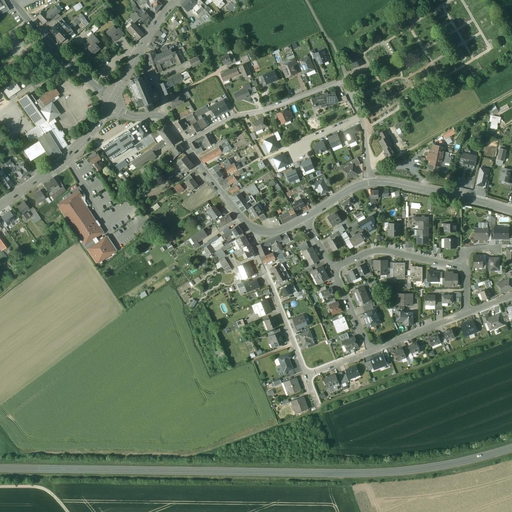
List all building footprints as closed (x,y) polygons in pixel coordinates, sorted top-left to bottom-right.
[(0,0),(0,14),(9,10),(3,0),(0,0)] [(162,5),(157,0),(156,0),(155,2),(153,5),(152,4),(149,7),(155,12),(162,5)] [(192,7),(185,0),(181,4),(184,7),(183,8),(187,12),(192,7)] [(202,3),(198,0),(197,0),(196,2),(197,2),(201,7),(207,13),(211,10),(208,7),(206,7),(202,3)] [(231,2),(227,8),(233,13),(237,7),(231,2)] [(80,3),(73,7),(76,12),(83,7),(80,3)] [(200,17),(195,22),(199,27),(214,20),(207,13),(201,7),(200,8),(196,12),(200,17)] [(53,10),(52,9),(46,14),(44,12),(38,17),(44,24),(50,18),(51,19),(56,14),(57,15),(58,14),(60,12),(55,8),(53,10)] [(151,18),(145,12),(142,15),(138,11),(135,13),(139,18),(140,18),(145,24),(151,18)] [(139,18),(135,13),(135,12),(129,17),(135,23),(140,18),(139,18)] [(79,24),(86,18),(83,14),(76,19),(79,24)] [(88,17),(82,22),(84,26),(91,21),(88,17)] [(62,19),(50,30),(56,36),(66,27),(63,24),(65,22),(62,19)] [(143,35),(134,24),(127,29),(132,35),(133,34),(137,38),(138,40),(143,35)] [(95,25),(90,29),(94,33),(98,29),(95,25)] [(114,26),(107,32),(115,42),(124,33),(119,27),(116,29),(114,26)] [(66,27),(56,36),(62,42),(73,31),(71,28),(69,30),(66,27)] [(159,30),(153,37),(151,42),(156,44),(159,45),(161,41),(161,42),(161,41),(163,39),(161,37),(163,34),(159,30)] [(100,42),(93,34),(88,39),(91,42),(90,43),(89,42),(83,47),(85,50),(88,48),(93,55),(101,49),(97,44),(100,42)] [(179,50),(172,54),(170,50),(157,56),(157,54),(156,55),(154,51),(146,55),(149,66),(154,64),(155,67),(154,68),(157,73),(162,71),(162,69),(176,63),(177,66),(185,62),(179,50)] [(315,54),(317,57),(319,64),(324,62),(324,61),(328,60),(324,50),(315,54)] [(356,51),(354,53),(353,52),(349,54),(350,55),(347,57),(350,62),(351,61),(356,68),(362,64),(358,57),(359,56),(356,51)] [(229,55),(221,58),(224,65),(227,64),(227,66),(232,63),(230,58),(229,55)] [(247,55),(241,58),(243,64),(250,61),(247,55)] [(309,57),(300,61),(304,73),(313,70),(311,64),(309,57)] [(189,61),(192,67),(200,63),(199,59),(196,60),(195,58),(189,61)] [(294,58),(288,60),(289,64),(290,67),(294,66),(297,64),(294,58)] [(246,64),(240,67),(244,77),(250,75),(246,64)] [(289,64),(282,67),(283,72),(284,71),(287,77),(288,77),(289,78),(291,77),(292,75),(297,73),(294,66),(290,67),(289,64)] [(236,68),(221,74),(224,81),(239,75),(236,68)] [(193,83),(187,71),(180,75),(182,79),(187,87),(193,83)] [(274,71),(263,75),(266,84),(267,84),(278,80),(274,71)] [(144,75),(143,76),(142,78),(140,77),(140,76),(139,76),(139,77),(137,78),(136,77),(135,78),(136,78),(136,79),(132,80),(130,79),(129,81),(127,84),(128,86),(128,87),(130,90),(131,93),(131,94),(133,97),(133,98),(133,97),(134,101),(135,101),(137,107),(141,105),(142,107),(143,107),(143,108),(146,107),(146,108),(147,108),(148,111),(148,112),(150,111),(154,109),(155,109),(154,105),(154,104),(156,103),(156,101),(158,100),(159,97),(157,93),(154,91),(154,92),(152,89),(150,86),(151,86),(151,85),(150,85),(149,83),(150,82),(149,81),(149,82),(147,79),(148,79),(148,78),(147,78),(146,76),(144,75)] [(182,79),(180,75),(172,79),(167,82),(168,86),(182,79)] [(15,81),(2,90),(8,98),(21,90),(15,81)] [(168,86),(167,82),(160,84),(165,96),(171,93),(168,86)] [(27,98),(26,96),(19,101),(37,126),(38,125),(45,120),(49,126),(52,124),(50,121),(60,114),(52,103),(59,98),(57,95),(59,94),(54,88),(39,99),(36,101),(31,95),(27,98)] [(244,91),(234,95),(236,101),(250,96),(248,89),(244,91)] [(443,91),(433,97),(436,101),(445,95),(443,91)] [(334,93),(324,97),(324,95),(312,100),(314,105),(313,105),(314,107),(316,106),(316,105),(321,103),(323,107),(327,105),(328,107),(338,103),(334,93)] [(183,100),(180,94),(168,101),(172,108),(184,101),(183,100)] [(223,100),(211,107),(216,116),(229,110),(223,100)] [(187,107),(191,114),(192,113),(195,112),(191,105),(187,107)] [(507,105),(498,110),(501,114),(509,109),(507,105)] [(195,112),(192,113),(195,118),(200,115),(201,115),(206,112),(203,107),(195,112)] [(285,111),(284,111),(282,112),(277,114),(280,120),(279,121),(280,123),(281,123),(281,124),(290,120),(289,119),(286,111),(286,110),(285,111)] [(191,114),(174,124),(180,133),(187,128),(189,127),(188,124),(193,121),(194,122),(196,121),(195,118),(192,113),(191,114)] [(490,115),(490,116),(489,121),(491,122),(490,127),(496,129),(497,122),(499,123),(500,117),(490,115)] [(401,118),(392,123),(394,126),(396,130),(402,127),(412,121),(410,117),(403,121),(401,118)] [(203,118),(199,121),(203,128),(208,125),(203,118)] [(263,118),(252,123),(256,132),(267,127),(263,118)] [(45,120),(38,125),(40,128),(44,134),(37,139),(39,142),(44,151),(50,161),(62,153),(60,151),(58,147),(61,145),(49,126),(45,120)] [(189,127),(187,128),(191,135),(203,128),(199,121),(189,127)] [(155,141),(146,127),(147,126),(146,123),(144,124),(142,122),(129,130),(134,138),(129,142),(132,146),(133,144),(135,147),(138,144),(139,146),(141,145),(142,144),(144,148),(155,141)] [(58,132),(53,123),(52,124),(49,126),(61,145),(58,147),(60,151),(67,146),(62,138),(64,137),(60,131),(58,132)] [(392,123),(389,125),(379,132),(380,133),(385,131),(394,126),(392,123)] [(164,124),(161,127),(161,126),(159,127),(160,128),(157,130),(159,134),(161,136),(163,138),(163,139),(171,133),(164,124)] [(38,125),(37,126),(24,134),(30,142),(36,138),(38,137),(35,131),(40,128),(38,125)] [(357,126),(344,132),(347,141),(349,144),(356,141),(354,134),(359,132),(357,126)] [(396,130),(400,138),(406,134),(402,127),(396,130)] [(44,134),(40,128),(35,131),(38,137),(36,138),(37,139),(44,134)] [(103,147),(111,160),(132,146),(129,142),(134,138),(129,130),(103,147)] [(380,133),(379,134),(382,139),(387,136),(387,137),(388,136),(385,131),(380,133)] [(448,131),(442,134),(445,140),(451,136),(448,131)] [(171,133),(163,139),(165,142),(169,147),(177,141),(171,133)] [(209,135),(208,133),(202,136),(204,139),(206,142),(208,146),(214,143),(209,135)] [(328,138),(332,147),(341,143),(338,136),(337,134),(328,138)] [(264,140),(269,152),(280,148),(277,141),(275,136),(264,140)] [(382,139),(379,141),(384,150),(384,149),(386,152),(384,153),(386,158),(394,154),(391,149),(390,150),(389,147),(392,145),(387,137),(387,136),(382,139)] [(223,139),(214,144),(216,148),(225,142),(223,139)] [(195,140),(188,144),(193,151),(194,150),(197,154),(202,152),(199,147),(197,143),(195,140)] [(44,151),(39,142),(30,148),(30,147),(24,151),(30,160),(36,157),(44,151)] [(313,146),(317,154),(326,150),(323,142),(313,146)] [(179,144),(172,150),(174,153),(176,156),(183,149),(179,144)] [(440,146),(432,145),(431,151),(431,153),(430,157),(430,161),(429,164),(436,166),(441,167),(442,165),(443,157),(444,157),(445,152),(445,149),(441,148),(440,146)] [(448,153),(446,162),(445,162),(444,165),(449,166),(453,146),(450,145),(448,153)] [(219,147),(213,150),(216,156),(222,153),(219,147)] [(151,149),(144,154),(147,159),(149,161),(156,156),(153,152),(151,149)] [(216,156),(213,150),(200,158),(203,163),(216,156)] [(97,151),(88,156),(92,164),(94,163),(101,159),(97,151)] [(477,156),(461,153),(459,162),(473,166),(475,166),(476,162),(477,156)] [(289,164),(285,154),(273,158),(278,169),(285,166),(289,164)] [(140,156),(132,162),(137,168),(145,161),(140,156)] [(186,156),(177,163),(181,168),(184,172),(185,173),(194,165),(186,156)] [(228,159),(219,164),(221,169),(224,167),(225,168),(231,165),(228,159)] [(242,159),(237,162),(240,168),(245,166),(242,159)] [(314,168),(310,159),(302,163),(303,167),(305,171),(314,168)] [(10,160),(5,163),(8,168),(13,164),(10,160)] [(124,160),(112,168),(115,173),(128,165),(124,160)] [(3,161),(0,164),(0,165),(2,168),(4,171),(5,170),(6,172),(9,170),(8,168),(5,163),(3,161)] [(23,161),(18,165),(19,165),(17,167),(16,166),(15,167),(13,168),(16,172),(20,178),(22,178),(24,176),(24,175),(31,171),(23,161)] [(262,161),(257,164),(260,169),(265,166),(262,161)] [(108,162),(103,165),(106,170),(111,167),(108,162)] [(233,164),(231,165),(225,168),(228,173),(236,169),(237,170),(240,168),(237,162),(233,164)] [(94,163),(92,164),(97,172),(101,170),(97,164),(95,164),(94,163)] [(219,164),(213,168),(212,167),(209,170),(213,174),(218,170),(221,169),(219,164)] [(352,164),(342,170),(347,179),(358,174),(354,167),(353,164),(352,164)] [(184,172),(181,168),(176,172),(174,174),(177,177),(181,174),(184,172)] [(488,171),(481,169),(477,185),(483,186),(485,187),(486,181),(488,171)] [(218,170),(213,174),(216,179),(221,176),(222,175),(218,170)] [(241,170),(233,175),(235,178),(243,173),(243,171),(241,170)] [(289,182),(299,178),(296,170),(293,171),(286,174),(289,182)] [(4,173),(3,174),(1,171),(0,171),(0,180),(6,190),(13,185),(4,173)] [(233,175),(225,180),(229,185),(236,181),(235,178),(233,175)] [(53,178),(43,184),(48,191),(50,190),(58,185),(53,178)] [(198,185),(192,178),(187,182),(185,183),(191,191),(198,185)] [(225,180),(219,183),(224,189),(230,186),(229,185),(225,180)] [(328,191),(323,180),(312,185),(314,189),(318,188),(321,195),(328,191)] [(175,188),(179,193),(183,189),(179,184),(175,188)] [(254,184),(247,189),(252,195),(252,196),(259,192),(254,184)] [(58,185),(50,190),(53,195),(61,189),(58,185)] [(237,185),(228,191),(231,195),(240,189),(239,188),(237,185)] [(302,185),(286,194),(288,197),(304,188),(302,185)] [(79,186),(72,191),(74,194),(77,192),(81,199),(85,196),(79,186)] [(53,195),(51,196),(54,200),(66,191),(63,187),(61,189),(53,195)] [(40,191),(32,196),(38,204),(45,198),(40,191)] [(65,200),(58,205),(84,245),(94,239),(103,233),(104,232),(103,232),(100,228),(101,227),(100,227),(97,222),(96,222),(93,217),(94,217),(93,217),(90,212),(87,207),(86,207),(83,203),(84,202),(83,202),(81,199),(77,192),(74,194),(72,195),(65,200)] [(240,193),(233,198),(238,206),(242,203),(243,204),(246,202),(240,193)] [(246,202),(243,204),(242,203),(238,206),(243,212),(256,202),(252,196),(252,195),(249,197),(251,200),(246,203),(246,202)] [(350,198),(341,205),(344,209),(344,210),(348,207),(354,203),(350,198)] [(301,199),(292,204),(296,211),(305,206),(301,199)] [(24,202),(17,207),(21,213),(21,214),(23,212),(29,208),(24,202)] [(257,204),(247,209),(253,219),(263,213),(257,204)] [(221,215),(214,206),(207,211),(214,220),(221,215)] [(293,209),(286,213),(290,220),(297,216),(293,209)] [(9,211),(1,217),(4,221),(7,225),(15,219),(11,214),(9,211)] [(28,218),(23,212),(21,214),(21,213),(20,214),(24,221),(28,218)] [(336,212),(327,218),(333,226),(342,220),(336,212)] [(36,213),(33,215),(35,217),(32,219),(34,223),(41,219),(36,213)] [(286,213),(280,217),(283,224),(290,220),(286,213)] [(229,214),(219,220),(223,226),(232,220),(229,214)] [(359,223),(358,223),(362,229),(367,227),(370,232),(374,229),(374,218),(372,215),(365,219),(359,223)] [(428,218),(419,218),(412,218),(412,223),(419,223),(419,230),(428,230),(428,218)] [(400,223),(388,223),(388,226),(388,236),(400,236),(400,223)] [(456,223),(444,223),(444,232),(456,232),(456,223)] [(230,230),(226,233),(227,233),(225,234),(221,237),(224,241),(227,239),(228,240),(231,238),(230,237),(234,234),(236,237),(243,233),(238,225),(230,230)] [(337,228),(338,231),(340,234),(341,235),(343,233),(343,232),(345,231),(342,225),(337,228)] [(508,228),(499,228),(500,227),(495,227),(494,227),(494,233),(494,239),(508,239),(508,228)] [(488,228),(475,228),(475,238),(488,238),(488,236),(488,228)] [(203,230),(190,238),(194,244),(192,245),(195,249),(200,246),(198,242),(207,236),(203,230)] [(419,230),(417,230),(417,243),(428,243),(428,230),(419,230)] [(350,239),(349,239),(351,242),(353,247),(367,238),(363,231),(350,239)] [(343,233),(341,235),(345,242),(349,239),(350,239),(346,232),(343,233)] [(169,235),(165,237),(167,239),(164,241),(170,251),(173,249),(172,246),(171,247),(169,244),(173,240),(169,235)] [(217,235),(207,242),(208,242),(202,246),(204,248),(209,245),(211,243),(214,242),(219,238),(217,235)] [(244,235),(231,243),(232,246),(233,247),(235,245),(238,244),(240,249),(249,245),(244,235)] [(9,249),(0,236),(0,247),(0,248),(4,253),(9,249)] [(280,236),(277,238),(277,237),(264,243),(266,247),(275,243),(275,244),(279,243),(282,241),(281,238),(280,236)] [(94,239),(84,245),(97,264),(115,252),(116,252),(116,251),(113,247),(109,241),(106,237),(107,237),(106,237),(97,243),(94,239)] [(219,238),(214,242),(217,246),(225,241),(224,241),(221,237),(219,238)] [(337,238),(328,242),(333,251),(342,246),(337,238)] [(456,238),(445,238),(445,248),(456,248),(456,238)] [(264,243),(257,246),(261,257),(269,254),(266,247),(264,243)] [(306,243),(296,248),(298,251),(308,246),(306,243)] [(214,252),(209,245),(204,248),(208,255),(214,252)] [(226,245),(214,252),(219,261),(224,258),(226,257),(223,251),(228,249),(226,245)] [(238,250),(235,252),(238,257),(243,255),(242,254),(245,253),(244,250),(251,247),(249,245),(240,249),(238,250)] [(251,247),(244,250),(245,253),(247,258),(252,256),(254,255),(251,247)] [(311,247),(302,252),(309,265),(310,265),(319,260),(311,247)] [(273,253),(261,258),(264,263),(275,259),(274,256),(273,253)] [(482,256),(474,256),(474,267),(474,266),(478,266),(478,267),(482,267),(482,262),(482,256)] [(224,258),(219,261),(223,268),(223,267),(228,264),(224,258)] [(499,258),(489,258),(489,269),(498,269),(499,269),(499,265),(499,258)] [(387,261),(374,261),(374,266),(378,266),(378,274),(386,275),(387,275),(387,274),(387,261)] [(248,263),(237,267),(239,273),(240,272),(243,279),(253,275),(251,270),(248,263)] [(393,263),(393,269),(393,277),(398,277),(398,278),(404,278),(404,264),(398,264),(398,263),(393,263)] [(228,264),(223,267),(226,273),(231,269),(228,264)] [(365,264),(356,268),(357,269),(360,276),(368,272),(365,265),(365,264)] [(278,265),(270,270),(274,277),(282,272),(278,265)] [(314,271),(311,272),(318,284),(328,279),(322,266),(314,271)] [(417,267),(410,267),(410,276),(410,281),(411,281),(422,281),(422,267),(417,267)] [(357,269),(349,273),(349,274),(352,281),(352,280),(360,277),(360,276),(357,269)] [(431,272),(431,270),(428,270),(428,282),(431,282),(431,280),(439,280),(439,278),(439,272),(431,272)] [(282,272),(274,277),(278,284),(279,283),(287,279),(282,272)] [(450,273),(445,273),(445,278),(445,285),(453,285),(457,285),(457,275),(450,275),(450,273)] [(511,285),(509,279),(496,284),(500,294),(511,288),(511,285)] [(250,283),(244,285),(247,292),(260,287),(257,280),(250,283)] [(289,285),(281,290),(286,297),(293,293),(290,288),(289,285)] [(358,289),(352,291),(358,305),(365,302),(364,300),(368,299),(364,287),(363,287),(358,289)] [(327,291),(322,293),(323,296),(323,298),(323,300),(325,301),(335,297),(332,289),(327,291)] [(488,289),(480,292),(483,300),(492,297),(488,289)] [(412,294),(396,294),(396,304),(398,304),(398,305),(403,305),(406,305),(406,306),(407,306),(407,305),(412,305),(412,294)] [(435,295),(425,295),(425,305),(435,305),(435,302),(435,295)] [(267,300),(255,305),(260,316),(272,312),(267,300)] [(336,303),(329,306),(332,315),(341,311),(338,302),(336,303)] [(371,303),(362,306),(365,313),(373,310),(371,303)] [(365,313),(362,314),(367,328),(380,323),(375,309),(373,310),(365,313)] [(403,313),(396,313),(396,321),(405,321),(405,325),(412,325),(412,313),(403,313)] [(492,317),(489,318),(487,315),(482,317),(485,323),(487,322),(490,330),(503,325),(499,314),(494,316),(493,317),(492,318),(492,317)] [(269,319),(265,321),(268,330),(278,326),(275,317),(269,319)] [(339,319),(332,322),(336,331),(342,329),(343,331),(349,329),(344,317),(339,319)] [(301,319),(294,322),(293,322),(296,329),(307,325),(306,324),(307,324),(307,322),(306,321),(305,321),(304,318),(301,319)] [(480,318),(473,320),(475,326),(482,323),(480,318)] [(243,319),(236,322),(239,328),(245,325),(243,319)] [(473,320),(461,325),(465,336),(477,331),(475,326),(473,320)] [(451,329),(443,332),(445,336),(446,341),(446,340),(454,337),(451,329)] [(309,331),(299,335),(303,347),(306,345),(311,344),(308,337),(311,336),(309,331)] [(274,335),(269,337),(271,344),(274,342),(276,346),(283,343),(279,333),(274,335)] [(347,333),(338,336),(340,340),(342,341),(343,341),(346,340),(345,339),(349,337),(347,333)] [(438,334),(428,338),(429,342),(430,342),(432,347),(441,343),(439,339),(438,334)] [(354,337),(349,339),(349,337),(345,339),(346,340),(343,341),(344,346),(346,345),(348,350),(352,348),(354,349),(356,348),(357,347),(358,346),(354,337)] [(416,343),(408,346),(409,348),(411,353),(412,355),(420,352),(416,343)] [(402,348),(394,351),(398,361),(406,357),(405,355),(403,350),(402,348)] [(290,354),(278,358),(283,369),(291,366),(288,359),(291,358),(290,354)] [(383,355),(370,360),(371,361),(374,369),(374,370),(379,368),(379,366),(386,363),(383,355)] [(371,361),(365,363),(368,371),(374,369),(371,361)] [(356,366),(347,369),(349,373),(347,373),(349,379),(360,375),(356,366)] [(335,374),(323,379),(328,393),(334,390),(332,385),(338,383),(335,374)] [(296,377),(284,382),(285,387),(288,386),(291,394),(301,390),(296,377)] [(305,405),(302,397),(291,401),(296,414),(308,409),(306,404),(305,405)]
